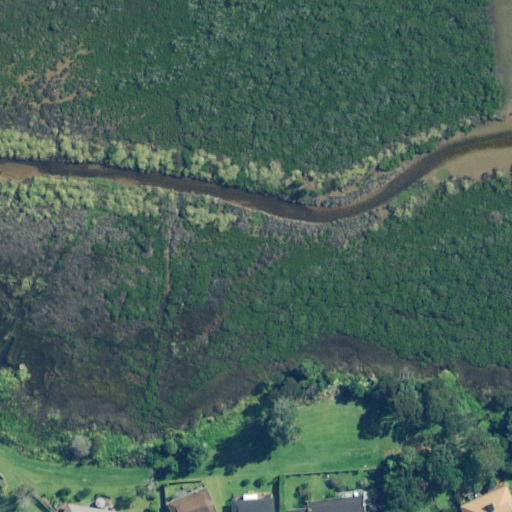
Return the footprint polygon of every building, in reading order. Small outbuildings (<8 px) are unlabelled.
[(511,511),(511,496),(508,487),(459,506),(461,511),(511,511)] [(217,511),(208,488),(170,503),(172,511),(217,511)] [(371,511),(370,501),(362,502),(361,492),(343,495),(343,498),(310,502),(311,508),(289,510),(289,511),(371,511)] [(275,511),(275,499),(258,499),(258,494),(244,494),(244,500),(234,500),(233,511),(275,511)] [(111,511),(106,511),(102,498),(82,507),(67,504),(59,511),(111,511)]
